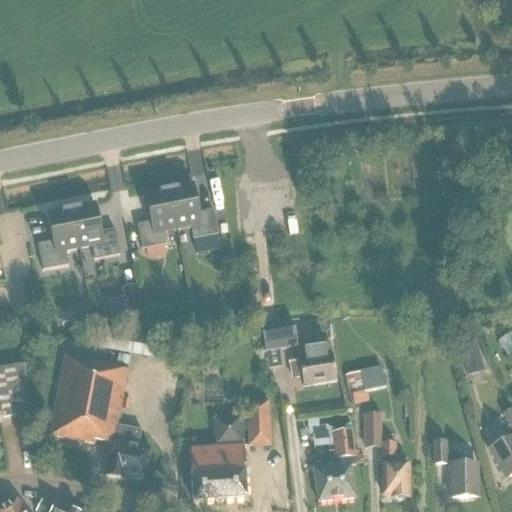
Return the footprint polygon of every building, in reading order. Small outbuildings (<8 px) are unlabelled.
[(192,187),(167,192),(175,232),(190,229),(192,242),(217,237),(212,212),(197,215),(192,187)] [(163,234),(175,232),(167,192),(145,196),(150,224),(136,227),(141,252),(165,247),(163,234)] [(69,211),(77,251),(91,249),(93,263),(119,258),(114,232),(99,235),(94,206),(69,211)] [(65,254),(77,251),(69,211),(46,216),(52,244),(37,247),(42,273),(67,268),(65,254)] [(217,259),(219,271),(231,268),(229,257),(217,259)] [(141,315),(136,288),(121,290),(123,300),(106,303),(109,318),(126,314),(127,318),(141,315)] [(91,320),(88,306),(74,309),(71,313),(73,323),(76,323),(91,320)] [(333,340),(330,318),(325,319),(325,323),(320,324),(321,335),(327,334),(328,341),(333,340)] [(264,354),(296,349),(293,326),(261,332),(264,354)] [(330,358),(328,343),(309,346),(310,351),(297,353),(299,362),(289,364),(291,381),(301,379),(303,389),(335,384),(331,358),(330,358)] [(466,378),(484,373),(475,345),(458,350),(466,378)] [(137,450),(141,432),(116,428),(127,370),(64,358),(49,438),(92,446),(93,442),(111,445),(104,479),(125,483),(125,480),(143,483),(149,452),(137,450)] [(352,411),(369,408),(365,394),(383,390),(378,364),(344,372),(352,411)] [(0,419),(28,414),(22,366),(0,370),(0,419)] [(249,448),(270,447),(268,404),(247,405),(249,448)] [(511,441),(511,439),(511,438),(511,410),(502,417),(509,429),(498,435),(503,444),(489,452),(506,482),(511,478),(511,441)] [(213,447),(243,445),(241,417),(211,420),(213,447)] [(365,446),(380,446),(380,417),(365,417),(365,446)] [(308,437),(311,437),(330,434),(333,434),(332,429),(328,429),(326,427),(318,428),(317,421),(306,422),(308,437)] [(355,458),(353,458),(350,432),(333,434),(330,434),(333,461),(324,462),(325,471),(312,472),(317,505),(355,501),(350,468),(356,467),(355,458)] [(394,460),(394,446),(395,435),(382,435),(382,446),(382,467),(381,467),(382,499),(390,498),(390,500),(394,500),(397,503),(402,503),(404,500),(408,500),(408,467),(388,466),(388,460),(394,460)] [(447,457),(447,444),(433,444),(433,468),(450,467),(451,502),(476,501),(475,467),(458,467),(458,457),(447,457)] [(192,505),(245,502),(242,449),(189,452),(192,505)] [(0,511),(23,511),(16,502),(0,511)] [(70,511),(66,510),(54,506),(41,503),(34,511),(70,511)]
